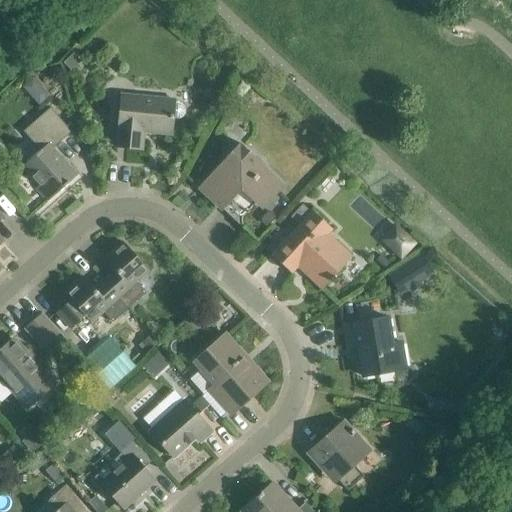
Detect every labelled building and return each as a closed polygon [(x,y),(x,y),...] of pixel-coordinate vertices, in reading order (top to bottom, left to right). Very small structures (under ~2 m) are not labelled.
[(42,78),(30,85),(41,104),(52,97),(42,78)] [(174,103),(174,101),(121,96),(116,148),(141,150),(143,132),(171,135),(173,119),(176,119),(179,118),(182,116),(184,113),(185,110),(183,107),(181,104),(177,103),(174,103)] [(35,189),(47,202),(77,176),(52,149),(71,132),(50,108),(23,132),(40,151),(22,167),(39,186),(35,189)] [(262,207),(283,185),(239,144),(198,188),(222,210),(230,202),(228,200),(240,186),(262,207)] [(268,211),(259,220),(266,227),(275,217),(268,211)] [(297,267),(322,290),(351,258),(327,234),(331,230),(312,212),(271,255),(291,273),(297,267)] [(121,278),(110,287),(129,308),(146,293),(136,282),(148,272),(122,242),(104,259),(121,278)] [(423,254),(389,275),(401,295),(411,289),(413,292),(423,286),(421,282),(435,274),(423,254)] [(129,308),(110,287),(100,296),(83,277),(65,294),(71,300),(56,313),(70,329),(85,316),(91,323),(103,313),(112,323),(129,308)] [(192,320),(198,326),(208,317),(202,310),(192,320)] [(24,330),(41,349),(60,333),(42,313),(24,330)] [(359,359),(362,377),(405,370),(401,343),(392,344),(387,318),(345,325),(349,349),(363,347),(365,358),(359,359)] [(142,344),(148,351),(158,343),(151,335),(142,344)] [(209,390),(230,414),(266,382),(225,336),(195,362),(215,385),(209,390)] [(0,350),(0,376),(20,400),(27,407),(53,385),(13,340),(0,350)] [(107,344),(88,362),(109,386),(128,368),(115,353),(107,344)] [(157,352),(148,360),(159,372),(168,363),(157,352)] [(143,419),(152,430),(150,432),(172,457),(195,437),(200,442),(211,432),(184,401),(168,416),(158,405),(143,419)] [(429,418),(450,422),(453,407),(431,404),(429,418)] [(352,465),(369,450),(343,421),(307,453),(326,475),(330,472),(347,491),(363,477),(352,465)] [(26,439),(34,451),(46,442),(38,430),(26,439)] [(99,484),(123,510),(155,481),(144,468),(153,460),(135,439),(119,453),(126,460),(99,484)] [(313,511),(305,503),(296,510),(272,484),(241,511),(313,511)] [(83,511),(87,509),(66,485),(48,500),(57,510),(55,511),(83,511)]
